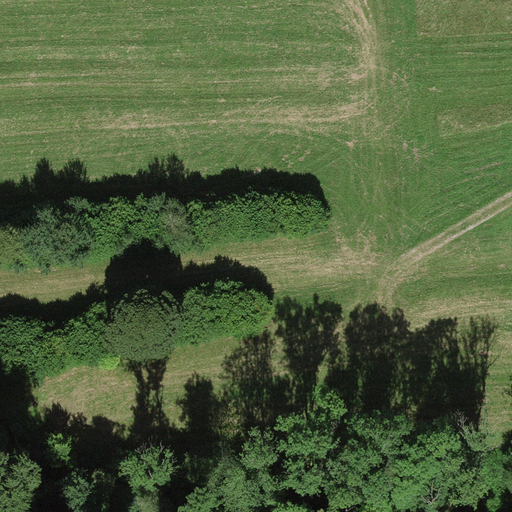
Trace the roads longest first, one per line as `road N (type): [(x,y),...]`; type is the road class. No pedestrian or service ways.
road 1 (track): [(0,61),(134,64),(249,154),(370,279)]
road 2 (track): [(511,204),(370,279)]
